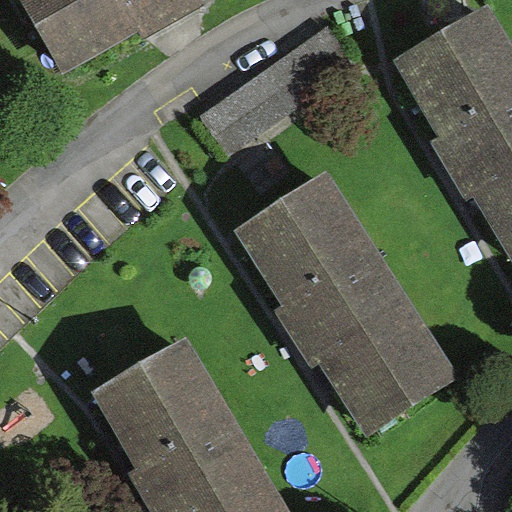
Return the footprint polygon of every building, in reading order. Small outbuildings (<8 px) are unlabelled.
[(12,0),(53,76),(131,35),(137,47),(196,16),(191,7),(204,0),(12,0)] [(511,72),(479,18),(392,70),(432,136),(420,143),(452,197),(461,192),(507,269),(511,265),(511,72)] [(326,29),(202,119),(231,158),(355,68),(326,29)] [(326,184),(239,236),(279,301),(266,309),(299,363),(307,358),(354,434),(444,380),(326,184)] [(277,511),(182,354),(95,406),(135,472),(123,479),(142,511),(277,511)]
